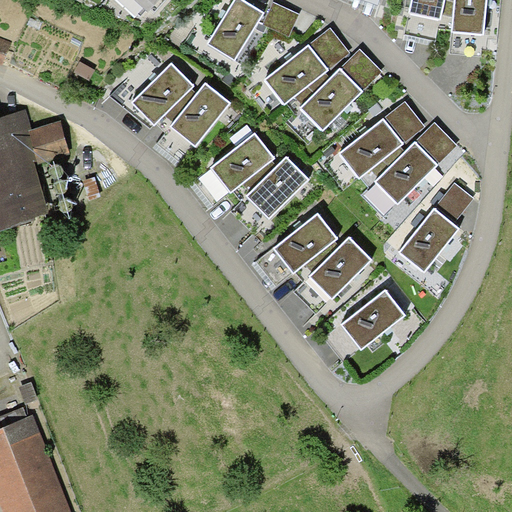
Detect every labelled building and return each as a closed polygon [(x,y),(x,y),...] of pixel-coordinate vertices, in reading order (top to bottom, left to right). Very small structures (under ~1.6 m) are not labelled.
[(159,0),(134,0),(148,13),(159,0)] [(244,0),(232,0),(206,43),(234,60),(264,12),(244,0)] [(411,0),(408,13),(441,20),(442,15),(445,0),(411,0)] [(445,0),(442,15),(453,18),(452,32),(484,35),(487,0),(445,0)] [(300,13),(273,2),(263,24),(290,36),(300,13)] [(351,52),(331,27),(311,42),(331,68),(351,52)] [(11,43),(0,38),(0,63),(2,64),(11,43)] [(329,69),(309,43),(264,79),(284,105),(294,96),(325,72),(329,69)] [(360,49),(342,66),(365,89),(382,72),(360,49)] [(96,70),(81,61),(74,72),(90,81),(96,70)] [(171,62),(131,102),(154,126),(165,115),(191,89),(195,86),(171,62)] [(303,105),(300,108),(323,131),(364,91),(340,68),(331,77),(325,72),(294,96),(303,105)] [(231,102),(206,82),(196,93),(191,89),(165,115),(174,121),(170,126),(195,146),(231,102)] [(405,101),(385,116),(406,142),(426,126),(405,101)] [(0,227),(49,214),(34,162),(38,161),(28,130),(32,129),(26,110),(0,118),(0,227)] [(383,117),(338,152),(359,178),(371,169),(400,146),(404,143),(383,117)] [(32,129),(28,130),(38,161),(39,164),(71,154),(60,120),(32,129)] [(435,122),(417,139),(440,163),(457,145),(435,122)] [(276,158),(255,132),(210,167),(231,193),(243,184),(272,161),(276,158)] [(379,177),(374,182),(398,205),(439,165),(415,141),(405,151),(400,146),(371,169),(379,177)] [(310,180),(287,156),(277,166),(272,161),(243,184),(251,192),(246,196),(270,220),(310,180)] [(455,182),(436,205),(455,221),(475,197),(455,182)] [(461,228),(435,208),(399,253),(425,273),(461,228)] [(318,213),(273,248),(293,274),(306,264),(336,241),(339,239),(318,213)] [(306,264),(312,273),(309,276),(332,299),(373,259),(349,236),(339,246),(336,241),(306,264)] [(386,289),(341,324),(362,350),(406,315),(386,289)] [(71,511),(33,414),(0,427),(0,503),(3,511),(71,511)]
